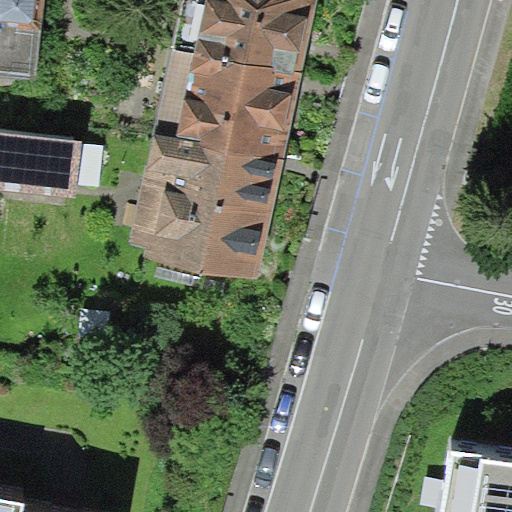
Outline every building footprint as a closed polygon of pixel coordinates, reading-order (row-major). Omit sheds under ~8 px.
[(50,0),(0,0),(0,77),(44,82),(50,0)] [(197,0),(148,249),(273,278),(331,0),(197,0)] [(88,136),(0,126),(0,188),(81,197),(88,136)] [(511,511),(511,459),(477,456),(464,511),(511,511)] [(0,511),(91,511),(44,504),(46,492),(0,483),(0,511)]
